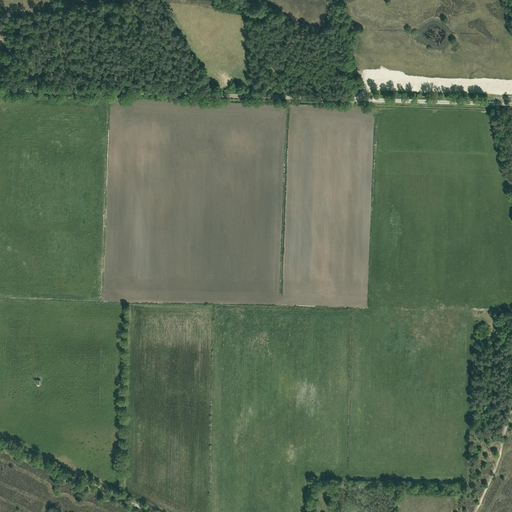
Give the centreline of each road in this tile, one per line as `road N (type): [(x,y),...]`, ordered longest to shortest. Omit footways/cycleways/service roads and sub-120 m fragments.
road 1 (track): [(0,89),(511,100)]
road 2 (track): [(146,511),(0,439)]
road 3 (track): [(360,97),(378,84),(511,88)]
